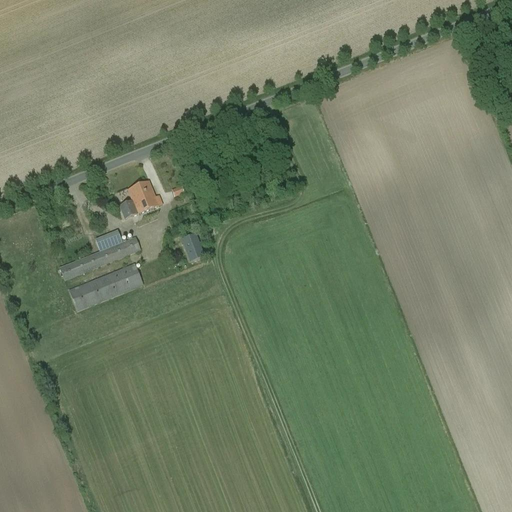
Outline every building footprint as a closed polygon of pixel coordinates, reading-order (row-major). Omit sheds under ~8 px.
[(137,217),(158,208),(163,206),(159,199),(155,200),(148,185),(128,193),(132,203),(119,208),(125,222),(137,217)] [(174,200),(184,195),(181,188),(171,192),(174,200)] [(204,259),(196,236),(181,241),(189,264),(204,259)] [(63,283),(141,253),(136,239),(59,270),(63,283)] [(77,314),(143,287),(135,266),(68,293),(77,314)]
